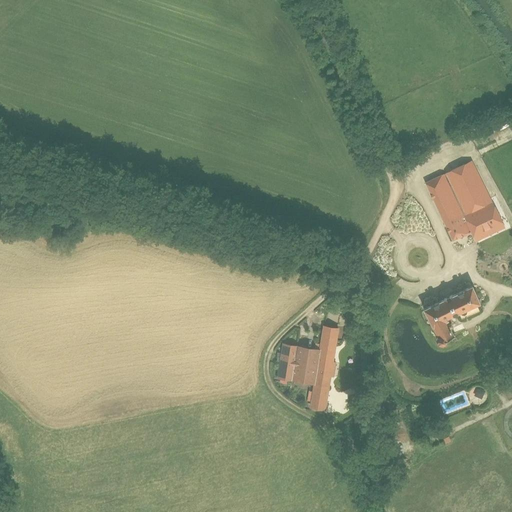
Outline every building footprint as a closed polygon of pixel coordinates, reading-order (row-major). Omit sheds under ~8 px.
[(472,161),(426,184),(453,240),(472,231),(477,240),(504,227),(472,161)] [(488,238),(481,241),(483,246),(490,243),(488,238)] [(424,308),(441,343),(455,336),(447,318),(481,303),(472,285),(424,308)] [(325,327),(321,351),(315,383),(311,407),(325,409),(338,329),(325,327)] [(292,379),(297,347),(285,345),(279,377),(292,379)] [(297,347),(292,379),(315,383),(321,351),(297,347)] [(478,399),(487,402),(491,393),(482,389),(478,399)] [(449,416),(474,406),(467,390),(442,400),(449,416)]
